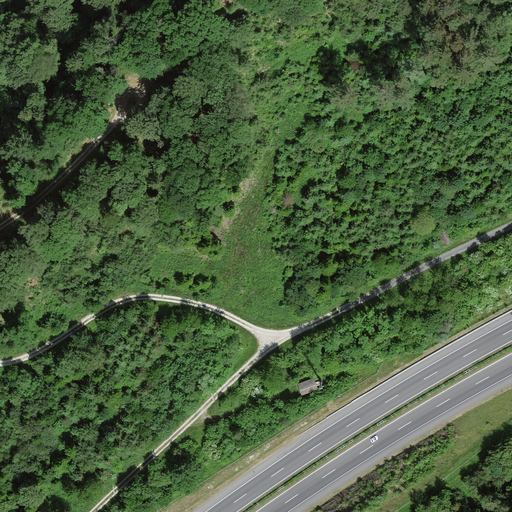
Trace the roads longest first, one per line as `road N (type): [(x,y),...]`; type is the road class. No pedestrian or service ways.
road 1 (track): [(93,511),(277,341),(511,225)]
road 2 (motorway): [(511,330),(389,399),(220,511)]
road 3 (track): [(277,341),(199,304),(140,296),(0,362)]
road 4 (motorway): [(272,511),(511,364)]
road 5 (track): [(0,227),(118,118)]
road 6 (track): [(511,435),(407,511)]
